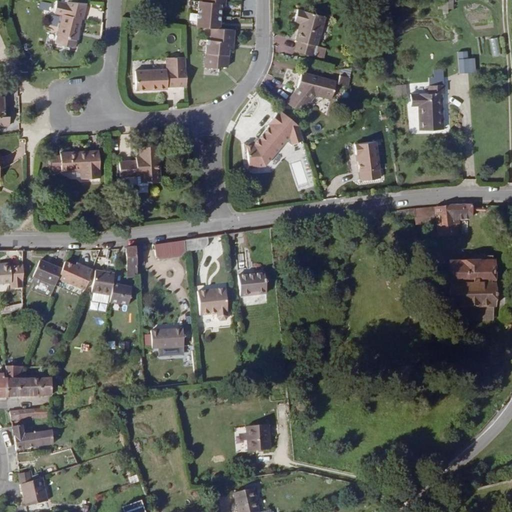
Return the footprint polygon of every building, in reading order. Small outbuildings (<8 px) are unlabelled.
[(39,8),(50,10),(52,2),(40,0),(39,8)] [(205,0),(205,2),(202,2),(199,1),(197,27),(212,28),(217,28),(217,23),(220,23),(221,10),(222,10),(223,4),(225,4),(225,0),(205,0)] [(452,11),(452,0),(442,0),(442,10),(452,11)] [(67,4),(57,1),(54,13),(63,15),(56,44),(74,48),(81,19),(83,19),(86,3),(67,2),(67,4)] [(316,57),(318,50),(314,49),(315,45),(316,46),(324,16),(298,9),(294,22),(301,24),(300,30),(298,29),(295,40),(301,42),(298,52),(316,57)] [(233,43),(234,30),(219,28),(217,28),(212,28),(210,40),(207,40),(205,67),(219,69),(219,67),(220,64),(224,65),(224,67),(227,67),(229,48),(227,48),(227,43),(233,43)] [(500,54),(498,37),(489,38),(491,55),(500,54)] [(318,50),(316,57),(323,59),(326,48),(316,46),(315,45),(314,49),(318,50)] [(467,57),(467,50),(457,50),(457,72),(475,72),(474,57),(467,57)] [(166,69),(135,71),(136,91),(167,89),(167,87),(175,87),(175,57),(166,58),(166,69)] [(175,57),(175,87),(187,86),(185,57),(175,57)] [(443,85),(443,69),(433,70),(433,78),(429,78),(429,86),(443,85)] [(297,88),(286,103),(299,113),(315,93),(331,98),(336,81),(301,72),(297,88)] [(349,78),(340,75),(337,84),(347,87),(349,78)] [(443,85),(429,86),(429,94),(410,94),(411,106),(419,105),(420,130),(442,129),(441,94),(444,94),(443,85)] [(1,87),(0,87),(0,125),(10,126),(9,116),(4,117),(4,106),(8,106),(7,96),(1,96),(1,87)] [(269,126),(254,144),(252,143),(243,144),(244,152),(246,152),(248,168),(265,166),(286,140),(291,144),(303,140),(298,126),(279,110),(267,124),(269,126)] [(380,178),(375,142),(354,144),(356,161),(358,161),(361,181),(380,178)] [(136,161),(118,162),(119,177),(137,176),(138,186),(148,186),(148,183),(160,182),(158,146),(139,147),(140,163),(136,164),(136,161)] [(98,151),(60,153),(61,172),(81,171),(81,179),(101,178),(98,151)] [(436,207),(438,222),(436,223),(438,235),(456,232),(456,225),(458,224),(458,219),(469,219),(472,216),(471,205),(457,205),(436,207)] [(438,222),(436,207),(415,209),(415,217),(416,224),(436,223),(438,222)] [(415,217),(415,209),(396,211),(397,219),(415,217)] [(184,240),(185,252),(204,249),(208,243),(207,237),(184,240)] [(185,252),(184,240),(154,245),(156,256),(159,260),(181,257),(185,252)] [(136,275),(136,266),(134,247),(126,248),(127,277),(137,277),(136,275)] [(144,265),(141,247),(134,247),(136,266),(144,265)] [(484,256),(484,262),(450,262),(450,321),(493,320),(493,262),(492,262),(492,256),(484,256)] [(62,270),(40,261),(33,277),(55,286),(58,279),(62,270)] [(84,290),(92,271),(85,267),(76,264),(75,267),(65,262),(62,270),(58,279),(84,290)] [(22,288),(23,266),(10,267),(9,264),(0,264),(0,283),(11,282),(12,289),(22,288)] [(237,270),(240,296),(266,294),(263,267),(237,270)] [(112,285),(114,274),(95,271),(91,292),(93,293),(92,301),(107,304),(109,295),(110,296),(112,285)] [(128,306),(131,288),(112,285),(110,296),(109,303),(128,306)] [(227,312),(224,289),(197,292),(200,315),(217,313),(217,318),(220,321),(225,320),(227,317),(226,312),(227,312)] [(22,310),(22,303),(0,308),(1,314),(22,310)] [(184,356),(182,329),(150,331),(152,349),(158,348),(158,357),(184,356)] [(143,391),(141,356),(134,356),(136,393),(143,391)] [(61,368),(56,366),(53,373),(58,375),(61,368)] [(19,371),(9,372),(8,367),(5,367),(6,380),(18,379),(21,371),(23,367),(18,367),(19,371)] [(51,396),(51,378),(39,379),(39,396),(45,396),(51,396)] [(12,397),(18,397),(18,379),(6,380),(7,397),(12,397)] [(18,379),(18,397),(29,396),(29,379),(18,379)] [(39,379),(29,379),(29,396),(39,396),(39,379)] [(34,418),(33,409),(18,411),(19,420),(34,418)] [(51,418),(50,409),(33,409),(34,418),(41,419),(51,418)] [(19,420),(18,411),(10,412),(11,421),(19,420)] [(25,449),(23,435),(21,425),(12,427),(14,439),(15,450),(25,449)] [(270,450),(268,425),(246,427),(248,452),(270,450)] [(37,433),(39,446),(53,444),(53,440),(56,440),(56,432),(51,430),(37,433)] [(37,433),(23,435),(25,449),(39,446),(37,433)] [(34,461),(33,451),(16,454),(17,463),(34,461)] [(391,476),(401,482),(411,465),(401,459),(391,476)] [(30,481),(29,472),(19,474),(20,484),(28,482),(30,481)] [(137,476),(128,478),(130,484),(139,481),(137,476)] [(47,501),(41,478),(30,481),(28,482),(33,499),(25,501),(26,506),(47,501)] [(33,499),(28,482),(20,484),(25,501),(33,499)] [(258,511),(252,488),(234,493),(238,511),(256,511),(257,511),(258,511)] [(143,511),(139,502),(123,507),(124,511),(143,511)]
